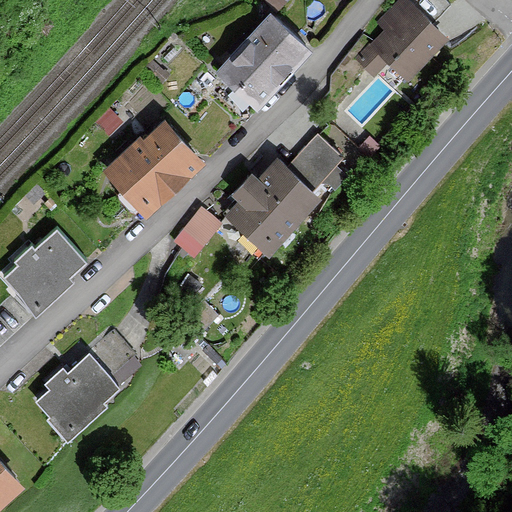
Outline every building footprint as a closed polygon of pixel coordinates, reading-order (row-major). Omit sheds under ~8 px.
[(264,0),(283,16),(296,0),(264,0)] [(379,55),(413,86),(453,43),(419,12),(379,55)] [(221,78),(265,117),(319,57),(274,17),(221,78)] [(110,105),(96,119),(108,131),(122,118),(110,105)] [(113,176),(155,222),(214,170),(172,124),(113,176)] [(231,221),(280,266),(331,209),(322,201),(352,167),(322,141),(294,172),(285,164),(265,186),(259,181),(239,203),(244,207),(231,221)] [(187,237),(210,253),(227,228),(204,212),(187,237)] [(15,299),(34,321),(71,288),(67,283),(83,268),(51,233),(31,251),(26,245),(7,262),(13,268),(1,278),(18,297),(15,299)] [(221,314),(203,291),(194,299),(183,286),(169,297),(198,333),(221,314)] [(57,426),(76,448),(113,415),(109,410),(125,395),(93,360),(73,378),(68,372),(49,388),(55,395),(43,405),(59,424),(57,426)] [(0,511),(23,511),(38,499),(0,458),(0,511)]
